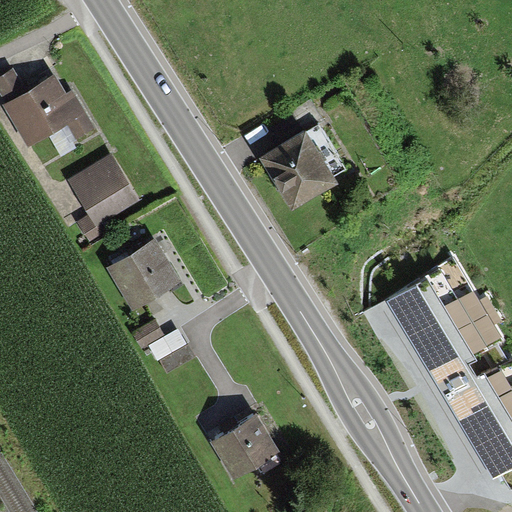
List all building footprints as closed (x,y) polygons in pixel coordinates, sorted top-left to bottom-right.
[(21,93),(9,72),(0,77),(0,97),(26,141),(63,119),(72,134),(87,126),(68,94),(61,98),(49,77),(21,93)] [(315,124),(261,155),(291,208),(345,177),(315,124)] [(133,198),(108,158),(70,182),(86,208),(95,222),(133,198)] [(95,222),(86,208),(66,221),(83,247),(103,234),(95,222)] [(170,281),(150,247),(108,271),(128,306),(170,281)] [(506,339),(454,254),(383,296),(434,382),(506,339)] [(195,355),(178,327),(150,343),(167,372),(195,355)] [(511,353),(443,392),(491,478),(511,466),(511,353)] [(271,458),(249,418),(209,440),(231,479),(271,458)]
